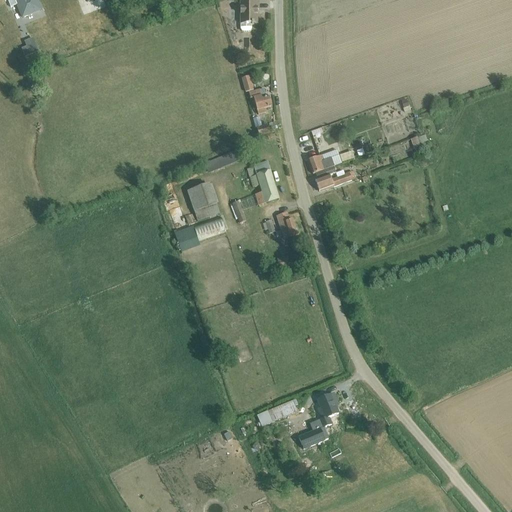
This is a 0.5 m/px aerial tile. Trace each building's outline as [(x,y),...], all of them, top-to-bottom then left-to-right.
[(7,0),(11,8),(17,5),(22,19),(42,11),(38,1),(32,3),(31,0),(7,0)] [(239,25),(239,30),(240,33),(243,34),(247,34),(249,32),(250,30),(250,25),(256,25),(256,10),(257,10),(257,3),(239,3),(239,25)] [(31,47),(34,54),(45,50),(41,42),(37,44),(33,36),(26,39),(30,48),(31,47)] [(242,81),(246,95),(253,92),(249,79),(242,81)] [(260,92),(249,95),(251,101),(254,100),(259,116),(266,114),(265,110),(272,107),(269,98),(267,99),(264,91),(260,92)] [(257,131),(259,137),(270,134),(268,127),(257,131)] [(353,151),(342,153),(343,160),(354,159),(353,151)] [(221,160),(223,167),(238,161),(236,155),(221,160)] [(322,157),(308,162),(313,176),(316,175),(334,168),(341,166),(340,163),(341,162),(339,157),(324,162),(322,157)] [(255,196),(258,207),(279,201),(268,163),(254,167),(254,169),(247,171),(253,189),(259,187),(261,194),(255,196)] [(316,175),(318,181),(316,182),(319,192),(334,187),(334,188),(356,181),(353,173),(344,177),(343,171),(336,174),(334,168),(316,175)] [(210,186),(193,191),(188,193),(197,222),(219,215),(216,206),(217,206),(210,186)] [(231,205),(239,224),(245,222),(238,202),(231,205)] [(277,217),(284,240),(299,236),(294,220),(290,222),(287,214),(277,217)] [(201,241),(229,231),(224,218),(196,228),(201,241)] [(255,236),(256,243),(273,237),(272,234),(275,233),(271,221),(265,223),(265,224),(262,225),(265,232),(255,236)] [(289,265),(295,265),(294,258),(277,260),(279,272),(290,271),(289,265)] [(333,395),(318,401),(322,412),(320,414),(322,420),(319,422),(319,423),(311,426),(314,433),(299,439),(304,450),(319,444),(328,440),(323,429),(331,425),(329,419),(338,414),(335,405),(337,404),(333,395)] [(278,408),(258,417),(262,427),(282,419),(278,408)]
